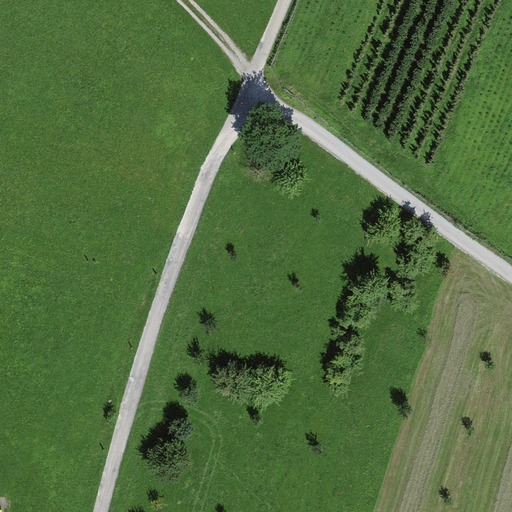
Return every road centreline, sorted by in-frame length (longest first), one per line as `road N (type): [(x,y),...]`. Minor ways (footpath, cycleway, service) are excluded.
road 1 (track): [(254,80),(177,249),(101,511)]
road 2 (track): [(254,80),(511,275)]
